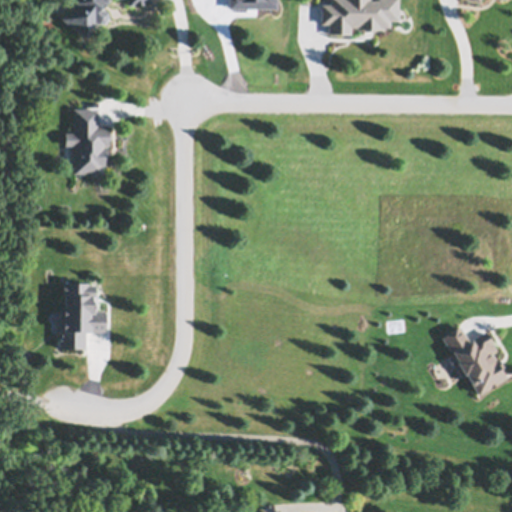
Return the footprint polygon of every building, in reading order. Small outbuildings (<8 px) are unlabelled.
[(75,0),(151,0),(128,3),(127,0),(105,0),(102,4),(103,5),(102,6),(107,9),(107,15),(104,20),(98,20),(87,35),(62,16),(69,7),(72,7),(75,3),(76,4),(75,0)] [(329,32),(329,22),(322,22),(322,2),(331,2),(331,0),(398,0),(398,18),(390,18),(390,25),(381,25),(381,28),(374,28),(374,29),(372,29),(372,28),(368,28),(368,29),(365,29),(365,28),(358,28),(358,25),(351,25),(351,32),(329,32)] [(73,143),(65,143),(65,130),(73,130),(73,106),(97,106),(98,123),(108,123),(108,129),(110,129),(110,138),(108,138),(108,143),(106,143),(106,155),(104,155),(104,162),(101,162),(101,171),(73,171),(73,143)] [(60,306),(64,306),(64,304),(63,304),(63,298),(64,298),(64,292),(63,292),(63,282),(65,282),(65,281),(89,281),(88,283),(95,283),(95,293),(97,293),(97,309),(105,309),(105,329),(85,329),(85,347),(60,346),(60,306)] [(490,385),(479,392),(465,371),(460,374),(455,365),(454,366),(446,355),(452,351),(441,335),(459,324),(469,339),(485,329),(492,340),(492,341),(496,348),(492,351),(496,356),(497,356),(502,364),(500,366),(506,375),(497,381),(490,386),(490,385)]
